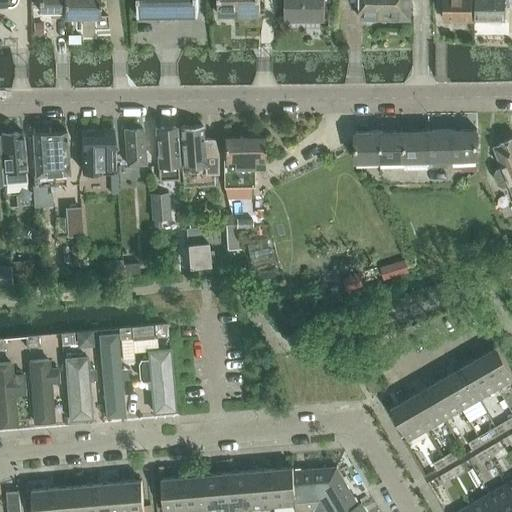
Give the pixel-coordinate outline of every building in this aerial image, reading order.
[(38,0),(39,12),(63,12),(63,9),(64,9),(64,0),(38,0)] [(64,0),(64,9),(63,9),(63,12),(63,16),(100,16),(99,0),(64,0)] [(200,0),(139,0),(140,16),(200,15),(200,0)] [(219,0),(219,15),(240,15),(239,0),(219,0)] [(239,0),(240,15),(261,15),(261,0),(239,0)] [(281,0),(282,2),(286,2),(286,18),(290,18),(290,22),(302,22),(302,18),(326,19),(326,0),(281,0)] [(411,18),(410,0),(361,0),(361,17),(411,18)] [(446,0),(446,19),(474,19),(473,0),(446,0)] [(476,0),(476,18),(505,19),(505,0),(476,0)] [(43,23),(33,23),(33,32),(43,32),(43,23)] [(202,123),(178,125),(178,128),(179,128),(183,185),(214,183),(213,171),(218,171),(217,152),(211,136),(202,137),(201,126),(202,126),(202,123)] [(158,177),(178,176),(175,125),(155,126),(158,177)] [(144,127),(124,129),(126,163),(146,161),(144,127)] [(356,129),(356,136),(356,149),(356,158),(405,157),(417,157),(429,157),(453,156),(453,167),(461,167),(461,169),(477,169),(477,156),(478,156),(478,127),(428,128),(405,129),(356,129)] [(111,173),(113,173),(112,129),(80,130),(82,169),(90,169),(90,174),(111,173)] [(0,133),(4,180),(26,178),(22,130),(0,132),(0,133)] [(65,130),(32,131),(33,172),(32,172),(33,185),(49,184),(54,184),(54,172),(67,171),(65,130)] [(511,190),(511,135),(499,141),(499,143),(494,145),(502,165),(497,167),(497,168),(494,172),(498,182),(504,184),(504,185),(509,183),(511,190)] [(254,159),(263,158),(263,136),(222,137),(223,186),(254,185),(254,159)] [(46,184),(33,185),(34,205),(52,204),(51,192),(46,192),(46,184)] [(169,192),(152,193),(154,219),(170,218),(169,192)] [(81,208),(65,209),(67,238),(83,237),(81,208)] [(226,224),(234,223),(232,214),(225,215),(226,224)] [(200,216),(189,216),(190,227),(201,226),(200,216)] [(237,218),(237,226),(252,226),(252,218),(237,218)] [(227,248),(241,247),(234,223),(226,224),(227,248)] [(185,227),(189,272),(209,271),(208,261),(213,261),(212,250),(207,251),(206,241),(210,240),(209,225),(185,227)] [(266,242),(247,246),(250,261),(269,257),(266,242)] [(178,257),(163,258),(164,270),(179,269),(178,257)] [(124,275),(123,258),(102,259),(103,277),(124,275)] [(406,258),(381,266),(385,278),(409,271),(406,258)] [(34,259),(12,261),(14,281),(36,279),(34,259)] [(125,263),(125,273),(139,272),(139,270),(139,262),(125,263)] [(348,290),(364,285),(360,272),(344,277),(348,290)] [(339,286),(331,288),(333,296),(341,294),(339,286)] [(167,323),(154,324),(155,336),(168,335),(167,323)] [(132,326),(131,326),(132,338),(132,339),(153,337),(152,325),(132,326)] [(119,328),(118,328),(119,339),(132,338),(131,326),(119,328)] [(75,331),(61,333),(62,343),(76,341),(75,331)] [(116,333),(97,335),(104,419),(125,416),(121,381),(128,380),(126,369),(121,370),(116,333)] [(38,335),(25,336),(26,347),(39,346),(38,335)] [(511,369),(498,345),(479,356),(489,372),(498,387),(511,379),(511,369)] [(155,414),(176,413),(170,349),(149,350),(155,414)] [(49,352),(28,353),(33,423),(54,421),(51,384),(59,383),(58,368),(50,369),(49,352)] [(88,356),(65,357),(70,420),(92,418),(89,381),(96,381),(95,369),(89,369),(88,356)] [(479,356),(462,366),(472,382),(481,397),(482,397),(496,388),(498,387),(489,372),(479,356)] [(0,423),(16,422),(14,396),(24,395),(23,373),(12,374),(11,364),(0,364),(0,423)] [(462,366),(445,376),(454,392),(463,408),(481,397),(472,382),(462,366)] [(445,376),(427,386),(437,402),(446,418),(463,408),(454,392),(445,376)] [(130,382),(130,396),(138,396),(138,382),(130,382)] [(427,386),(410,397),(428,428),(446,418),(437,402),(427,386)] [(410,397),(391,408),(410,439),(428,428),(410,397)] [(511,416),(497,425),(501,432),(511,426),(511,416)] [(497,425),(479,435),(484,443),(501,432),(497,425)] [(479,435),(469,441),(474,448),(484,443),(479,435)] [(491,455),(500,449),(496,442),(487,447),(491,455)] [(481,461),(491,455),(487,447),(476,454),(481,461)] [(444,456),(448,462),(457,456),(454,450),(444,456)] [(438,467),(448,462),(444,456),(434,461),(438,467)] [(460,463),(451,468),(455,475),(465,470),(460,463)] [(297,510),(293,466),(272,468),(275,505),(296,504),(297,510)] [(315,508),(337,466),(294,470),(294,466),(293,466),(297,510),(315,508)] [(317,511),(344,511),(362,502),(362,501),(358,503),(337,466),(315,508),(317,511)] [(252,507),(275,505),(272,468),(249,470),(252,507)] [(451,468),(441,474),(446,481),(455,475),(451,468)] [(231,509),(252,507),(249,470),(228,472),(231,509)] [(210,511),(231,509),(228,472),(207,474),(210,511)] [(188,511),(200,511),(210,511),(207,474),(185,476),(188,511)] [(165,511),(188,511),(185,476),(163,478),(165,511)] [(120,481),(122,511),(145,511),(143,479),(120,481)] [(100,511),(122,511),(120,481),(98,483),(100,511)] [(499,511),(511,511),(511,490),(507,482),(489,493),(499,511)] [(79,511),(100,511),(98,483),(77,485),(79,511)] [(58,511),(79,511),(77,485),(56,487),(58,511)] [(35,511),(58,511),(56,487),(33,489),(35,511)] [(8,491),(9,511),(22,511),(20,490),(8,491)] [(476,511),(499,511),(489,493),(471,503),(476,511)] [(368,511),(362,502),(344,511),(368,511)] [(476,511),(471,503),(455,511),(476,511)]
